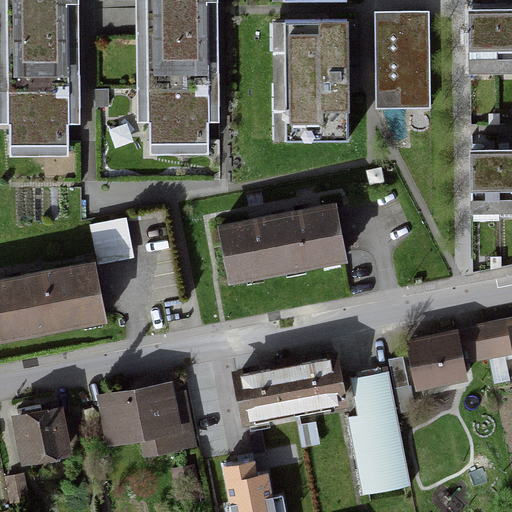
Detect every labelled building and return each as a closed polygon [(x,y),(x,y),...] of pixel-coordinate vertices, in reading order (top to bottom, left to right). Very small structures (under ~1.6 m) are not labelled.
[(13,0),(14,34),(72,34),(72,0),(13,0)] [(149,0),(150,35),(211,35),(211,0),(149,0)] [(350,0),(276,0),(277,9),(351,9),(350,0)] [(511,6),(472,7),(472,81),(511,81),(511,6)] [(428,16),(375,17),(376,113),(429,112),(428,16)] [(352,29),(278,30),(280,148),(354,147),(352,29)] [(73,153),(72,34),(14,34),(14,154),(73,153)] [(212,153),(211,35),(150,35),(150,154),(212,153)] [(511,220),(511,161),(476,162),(477,221),(511,220)] [(350,266),(340,207),(214,229),(225,289),(350,266)] [(122,217),(91,224),(96,246),(126,240),(122,217)] [(126,240),(96,246),(99,261),(129,255),(126,240)] [(0,282),(0,342),(103,326),(93,267),(0,282)] [(499,323),(483,326),(489,354),(505,351),(499,323)] [(483,326),(467,329),(472,358),(489,354),(483,326)] [(472,382),(468,365),(461,329),(403,341),(415,395),(472,382)] [(267,364),(334,348),(330,333),(263,349),(267,364)] [(403,355),(389,358),(394,387),(409,384),(403,355)] [(335,356),(287,365),(294,407),(342,398),(335,356)] [(244,416),(294,407),(287,365),(237,374),(244,416)] [(345,418),(360,497),(410,488),(388,370),(348,378),(355,416),(345,418)] [(167,385),(92,400),(102,449),(136,442),(140,460),(193,449),(182,392),(169,395),(167,385)] [(70,455),(60,404),(8,414),(18,465),(70,455)] [(255,458),(221,465),(230,511),(275,511),(268,470),(257,472),(255,458)] [(22,472),(7,476),(12,500),(28,497),(22,472)]
